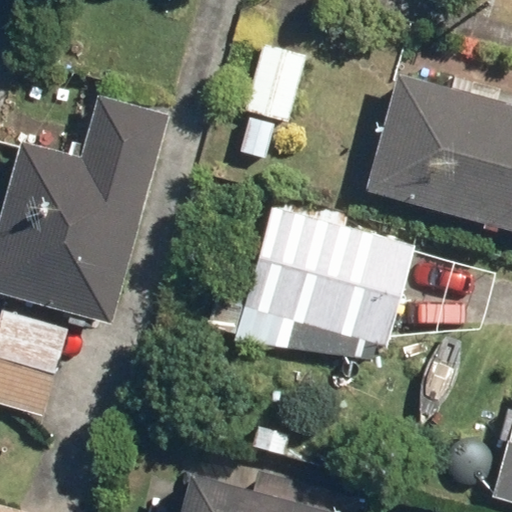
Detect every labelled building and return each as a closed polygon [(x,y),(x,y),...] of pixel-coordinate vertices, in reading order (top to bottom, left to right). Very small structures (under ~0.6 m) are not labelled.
[(244,108),(284,120),(304,53),(264,42),(244,108)] [(364,191),(511,230),(511,104),(396,73),(364,191)] [(0,201),(0,292),(111,322),(167,112),(93,92),(76,155),(17,138),(0,201)] [(230,345),(372,384),(387,329),(476,327),(491,271),(410,249),(412,242),(270,203),(230,345)] [(0,401),(42,412),(64,325),(0,309),(0,401)] [(511,412),(490,495),(511,501),(511,412)] [(350,511),(356,494),(255,467),(250,487),(187,469),(175,511),(350,511)] [(0,511),(41,511),(0,501),(0,511)]
